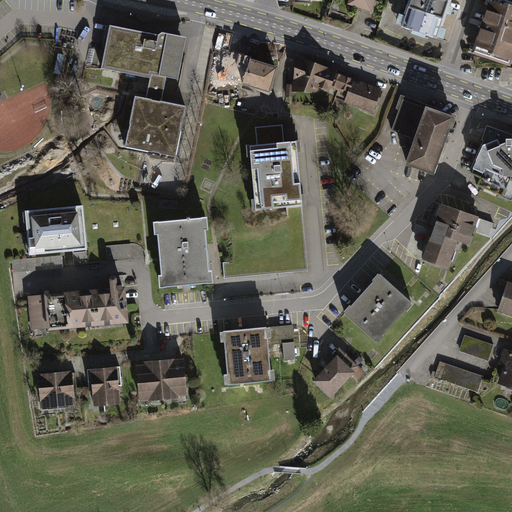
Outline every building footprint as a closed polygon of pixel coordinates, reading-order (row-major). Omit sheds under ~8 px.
[(375,0),(347,0),(347,4),(371,14),(375,0)] [(409,0),(401,24),(436,37),(448,0),(409,0)] [(511,0),(487,0),(471,49),(509,62),(511,51),(511,0)] [(184,38),(109,24),(101,67),(149,76),(145,98),(133,96),(123,147),(174,157),(183,105),(160,100),(164,79),(176,81),(184,38)] [(251,55),(228,49),(219,78),(268,94),(274,68),(250,61),(251,55)] [(63,55),(59,54),(54,73),(59,74),(63,55)] [(337,72),(295,57),(294,80),(292,85),(292,93),(319,93),(321,90),(330,93),(331,89),(338,91),(335,99),(345,102),(344,104),(373,113),(382,89),(360,81),(360,84),(354,82),(355,80),(337,74),(337,72)] [(77,95),(62,93),(59,109),(74,111),(77,95)] [(428,105),(400,95),(395,109),(399,111),(391,132),(415,141),(428,105)] [(457,117),(428,105),(415,141),(405,167),(435,178),(457,117)] [(511,139),(486,132),(467,182),(510,200),(511,198),(511,139)] [(296,142),(246,147),(253,211),(303,206),(296,142)] [(368,173),(356,186),(386,214),(399,201),(368,173)] [(82,205),(24,210),(27,255),(86,250),(82,205)] [(478,218),(440,205),(420,260),(447,270),(457,242),(468,246),(478,218)] [(208,218),(153,224),(154,237),(157,236),(161,277),(159,278),(160,290),(214,285),(212,272),(209,272),(205,232),(209,232),(208,218)] [(109,261),(122,260),(121,246),(108,246),(109,261)] [(379,274),(343,311),(376,342),(411,304),(379,274)] [(109,291),(26,297),(28,332),(130,325),(126,276),(108,277),(109,291)] [(511,313),(511,281),(507,280),(498,309),(511,313)] [(267,328),(220,333),(226,384),(272,379),(267,328)] [(489,359),(495,342),(466,333),(460,349),(489,359)] [(511,348),(510,348),(498,380),(511,384),(511,348)] [(340,352),(312,382),(330,399),(358,369),(340,352)] [(182,360),(136,366),(140,404),(187,399),(182,360)] [(485,375),(441,360),(435,377),(479,391),(485,375)] [(117,369),(89,371),(92,408),(120,405),(117,369)] [(72,373),(37,375),(40,410),(74,407),(72,373)]
